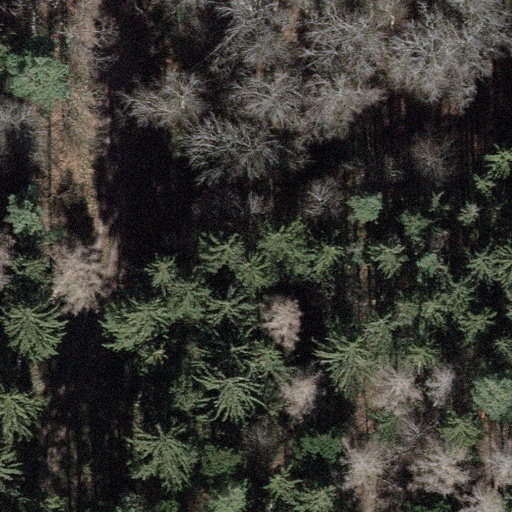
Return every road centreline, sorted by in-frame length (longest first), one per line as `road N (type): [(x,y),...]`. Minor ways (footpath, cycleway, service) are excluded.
road 1 (track): [(25,511),(108,286),(107,53),(95,0)]
road 2 (track): [(511,321),(234,511)]
